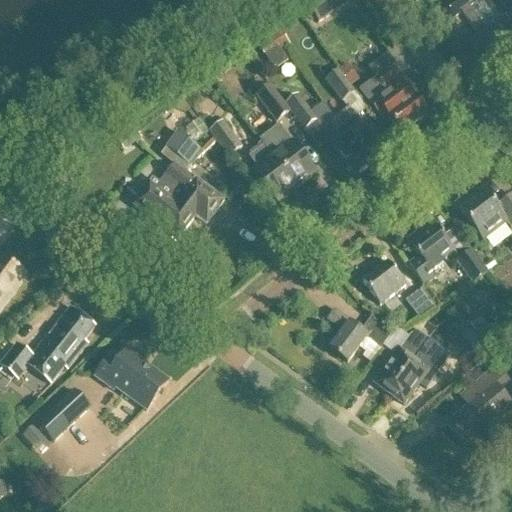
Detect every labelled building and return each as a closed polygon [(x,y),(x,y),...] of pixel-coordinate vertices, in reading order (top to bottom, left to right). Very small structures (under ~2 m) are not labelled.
[(348,0),(318,0),(306,8),(318,26),(351,4),(348,0)] [(452,0),(443,7),(454,21),(483,0),(452,0)] [(511,0),(495,0),(508,17),(511,14),(511,0)] [(478,58),(485,53),(498,69),(511,58),(511,36),(501,23),(470,47),(478,58)] [(277,30),(258,42),(259,44),(254,47),(256,51),(250,55),(259,68),(289,48),(277,30)] [(369,71),(387,94),(370,107),(379,119),(384,116),(404,141),(430,121),(411,96),(409,98),(399,85),(397,86),(387,73),(395,67),(387,57),(369,71)] [(346,66),(339,72),(350,88),(358,82),(346,66)] [(349,89),(350,88),(339,72),(323,83),(340,106),(355,96),(349,89)] [(290,115),(266,87),(255,96),(257,99),(255,101),(276,126),(290,115)] [(298,98),(285,109),(304,133),(318,123),(298,98)] [(180,99),(167,109),(171,113),(178,114),(185,116),(190,112),(180,99)] [(349,112),(335,123),(369,168),(384,157),(349,112)] [(369,168),(335,123),(322,134),(331,145),(330,146),(355,179),(369,168)] [(229,162),(242,151),(222,126),(209,136),(229,162)] [(277,128),(259,143),(298,193),(317,179),(277,128)] [(135,211),(164,232),(180,210),(177,208),(185,197),(177,190),(187,177),(203,156),(178,137),(165,155),(178,165),(160,189),(154,185),(135,211)] [(280,208),(298,193),(259,143),(258,143),(264,152),(250,163),(258,173),(255,176),(280,208)] [(179,243),(196,221),(207,229),(225,205),(187,177),(177,190),(185,197),(177,208),(180,210),(164,232),(179,243)] [(511,199),(496,211),(483,195),(458,214),(483,246),(507,228),(511,233),(511,199)] [(408,245),(411,250),(421,263),(411,270),(425,289),(435,280),(439,281),(443,268),(441,265),(454,255),(436,231),(424,240),(420,236),(408,245)] [(459,263),(456,265),(473,288),(488,278),(467,248),(454,257),(459,263)] [(0,315),(27,279),(0,258),(0,315)] [(364,287),(381,309),(406,290),(389,268),(364,287)] [(422,292),(405,304),(419,322),(435,311),(422,292)] [(486,331),(461,302),(451,311),(476,340),(486,331)] [(52,387),(64,372),(67,374),(88,347),(85,345),(95,331),(72,312),(40,352),(32,360),(35,363),(31,369),(52,387)] [(394,338),(372,321),(362,335),(350,326),(352,324),(336,313),(329,322),(343,333),(329,354),(348,367),(368,340),(383,351),(394,338)] [(423,358),(438,349),(418,335),(410,339),(375,388),(389,398),(420,356),(423,358)] [(478,346),(489,358),(501,348),(490,336),(481,344),(478,346)] [(35,363),(32,360),(16,347),(0,366),(0,371),(18,385),(31,369),(35,363)] [(444,354),(438,349),(423,358),(420,356),(389,398),(404,409),(444,354)] [(147,415),(169,385),(127,355),(117,367),(109,362),(95,381),(114,395),(116,392),(147,415)] [(463,450),(511,411),(501,398),(511,391),(494,370),(464,393),(473,404),(444,427),(463,450)] [(91,412),(73,394),(36,430),(54,448),(91,412)]
